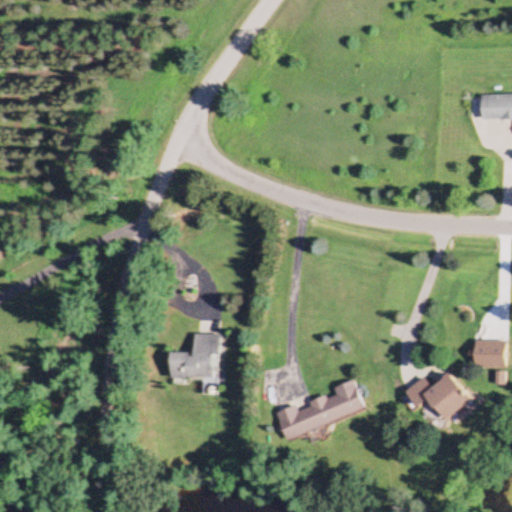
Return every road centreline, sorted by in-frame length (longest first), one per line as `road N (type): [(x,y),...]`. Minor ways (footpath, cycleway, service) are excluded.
road 1 (residential): [(109,511),(108,421),(122,310),(159,191),(208,91),(272,0)]
road 2 (residential): [(511,228),(321,207),(245,184),(204,154),(187,127)]
